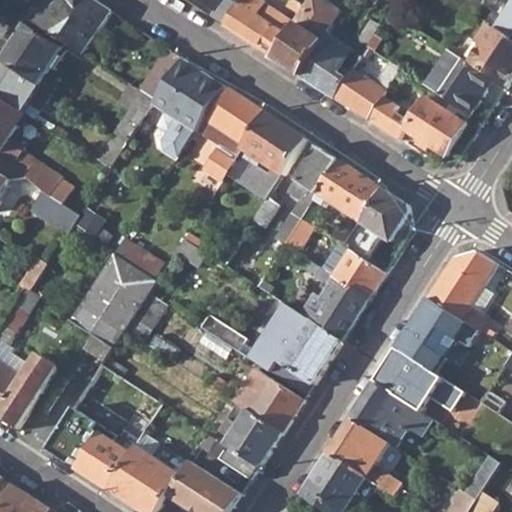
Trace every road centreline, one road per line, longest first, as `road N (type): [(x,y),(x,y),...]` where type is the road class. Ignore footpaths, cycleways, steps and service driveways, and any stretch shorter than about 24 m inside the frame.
road 1 (residential): [(144,0),(461,204)]
road 2 (residential): [(260,511),(461,204)]
road 3 (residential): [(0,444),(104,511)]
